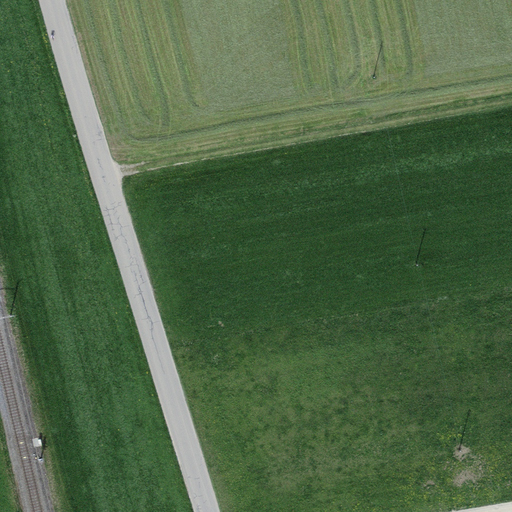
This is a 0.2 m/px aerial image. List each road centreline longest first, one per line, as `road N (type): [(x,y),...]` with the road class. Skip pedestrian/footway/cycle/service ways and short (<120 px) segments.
road 1 (unclassified): [(50,0),(204,511)]
road 2 (track): [(107,176),(511,104)]
